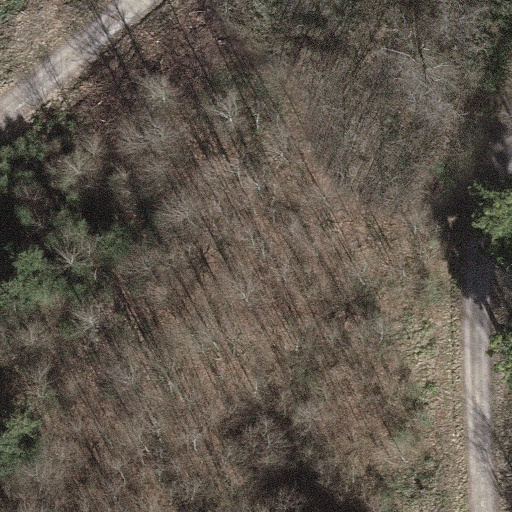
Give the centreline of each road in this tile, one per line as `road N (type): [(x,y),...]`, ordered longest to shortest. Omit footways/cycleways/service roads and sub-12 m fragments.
road 1 (track): [(484,511),(476,383),(481,246),(511,147)]
road 2 (track): [(0,106),(140,0)]
